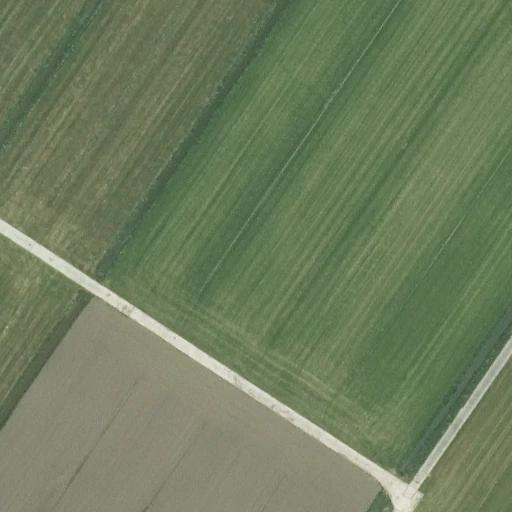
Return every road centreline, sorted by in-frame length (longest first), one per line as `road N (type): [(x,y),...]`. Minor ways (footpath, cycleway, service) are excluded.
road 1 (track): [(406,494),(0,231)]
road 2 (track): [(406,494),(511,341)]
